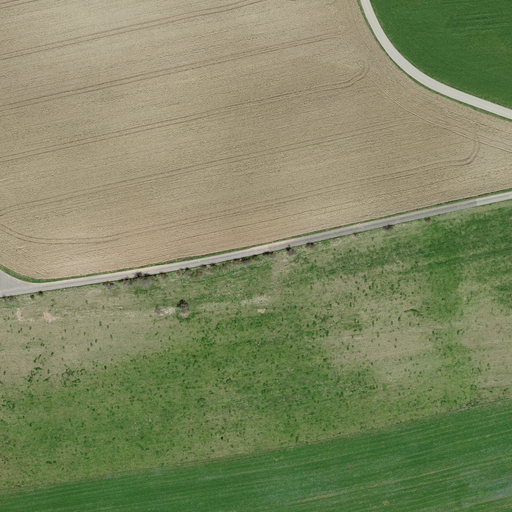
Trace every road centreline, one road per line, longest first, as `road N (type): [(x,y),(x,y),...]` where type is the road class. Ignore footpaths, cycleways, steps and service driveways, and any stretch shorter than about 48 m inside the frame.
road 1 (track): [(0,286),(192,256),(511,185)]
road 2 (residential): [(511,115),(419,75),(386,39),(366,0)]
